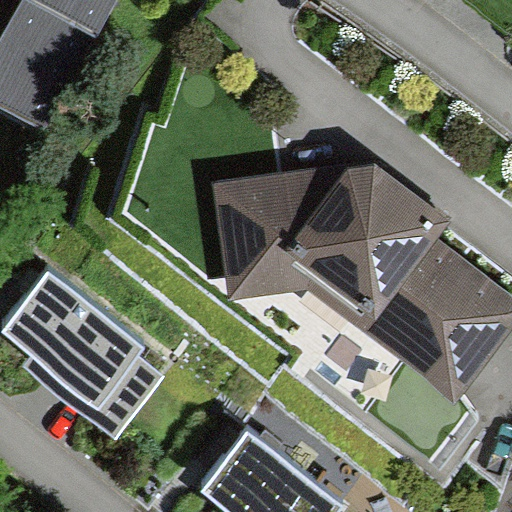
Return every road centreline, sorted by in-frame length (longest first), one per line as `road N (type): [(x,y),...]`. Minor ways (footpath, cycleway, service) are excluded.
road 1 (residential): [(382,0),(511,101)]
road 2 (residential): [(111,511),(0,421)]
